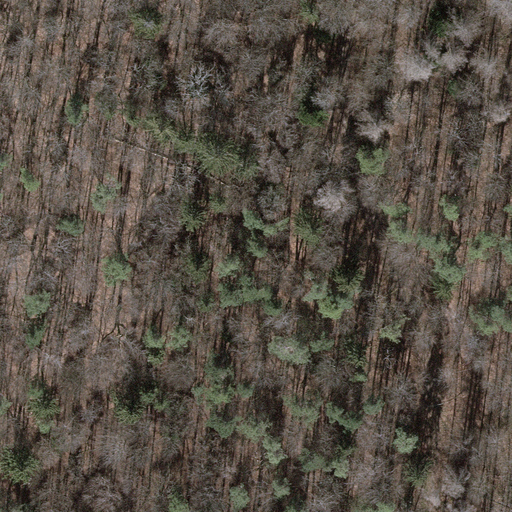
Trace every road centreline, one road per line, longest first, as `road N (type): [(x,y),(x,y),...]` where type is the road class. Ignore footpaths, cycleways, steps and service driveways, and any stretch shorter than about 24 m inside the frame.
road 1 (track): [(0,510),(98,399),(184,246),(238,76),(272,0)]
road 2 (track): [(425,511),(436,436),(428,345),(380,223),(353,117),(354,0)]
